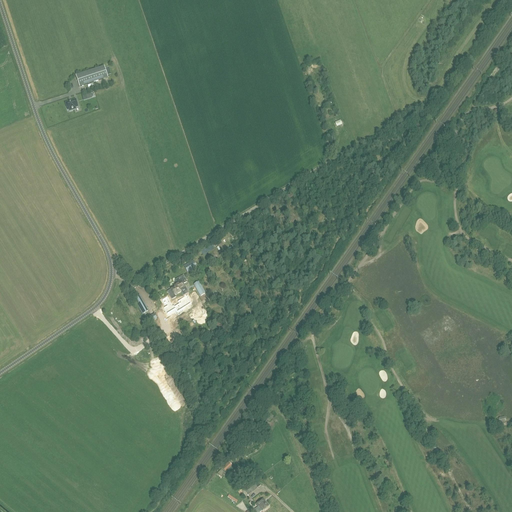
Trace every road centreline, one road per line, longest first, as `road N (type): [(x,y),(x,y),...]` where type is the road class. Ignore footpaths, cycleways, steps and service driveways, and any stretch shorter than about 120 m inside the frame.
road 1 (unclassified): [(0,372),(95,307),(111,273),(106,249),(45,138),(0,3)]
road 2 (track): [(111,273),(130,283),(330,160)]
